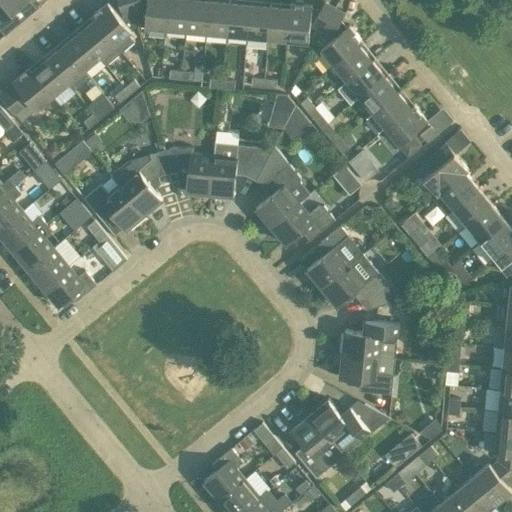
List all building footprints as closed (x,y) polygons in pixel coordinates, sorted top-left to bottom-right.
[(0,0),(0,16),(2,19),(0,20),(0,28),(4,34),(35,8),(28,0),(0,0)] [(108,1),(92,14),(122,51),(134,40),(128,33),(132,29),(120,15),(133,11),(129,0),(116,0),(111,5),(108,1)] [(145,26),(166,28),(168,0),(129,0),(133,11),(147,7),(145,26)] [(168,0),(166,28),(186,30),(188,0),(168,0)] [(188,0),(186,30),(206,31),(209,0),(188,0)] [(225,0),(209,0),(206,31),(227,33),(230,0),(225,0)] [(230,0),(227,33),(247,35),(250,2),(230,0)] [(296,3),(291,2),(288,39),(309,41),(310,22),(322,29),(334,6),(324,1),(320,10),(312,9),(312,4),(302,3),(302,1),(296,1),(296,3)] [(250,2),(247,35),(267,37),(270,4),(250,2)] [(270,4),(267,37),(288,39),(291,2),(290,2),(290,6),(270,4)] [(320,47),(334,64),(362,40),(349,24),(345,27),(340,20),(345,12),(334,6),(322,29),(317,39),(323,45),(320,47)] [(106,64),(122,51),(92,14),(91,15),(94,18),(79,30),(100,56),(106,64)] [(100,56),(79,30),(63,43),(84,69),(100,56)] [(362,40),(334,64),(347,79),(372,58),(360,43),(363,40),(362,40)] [(84,69),(63,43),(47,56),(68,82),(74,89),(89,76),(84,69)] [(29,66),(52,95),(68,82),(47,56),(32,69),(29,66)] [(350,103),(360,95),(385,74),(372,58),(347,79),(337,87),(350,103)] [(36,108),(52,95),(29,66),(13,80),(16,83),(12,87),(9,83),(0,90),(0,94),(14,112),(29,100),(36,108)] [(169,77),(182,78),(182,70),(170,69),(169,77)] [(194,71),(182,70),(182,78),(194,79),(194,71)] [(373,111),(398,90),(385,74),(360,95),(373,111)] [(251,85),(264,86),(264,77),(252,76),(251,85)] [(277,79),(264,77),(264,86),(276,88),(277,79)] [(134,78),(125,86),(130,93),(140,85),(134,78)] [(209,86),(221,87),(222,79),(210,78),(209,86)] [(235,80),(222,79),(221,87),(234,89),(235,80)] [(120,101),(130,93),(125,86),(115,94),(120,101)] [(398,90),(373,111),(366,117),(379,132),(385,127),(414,103),(411,105),(408,102),(398,90)] [(87,105),(93,112),(99,119),(114,106),(102,92),(87,105)] [(137,93),(137,105),(144,105),(145,113),(153,113),(152,92),(137,93)] [(307,96),(301,102),(308,111),(315,106),(307,96)] [(0,121),(9,114),(0,103),(0,121)] [(414,103),(385,127),(399,143),(408,154),(422,143),(420,141),(424,137),(427,141),(438,132),(430,123),(427,126),(424,122),(427,119),(414,103)] [(437,105),(425,115),(435,127),(447,116),(437,105)] [(315,106),(308,111),(321,127),(328,121),(315,106)] [(90,127),(99,119),(93,112),(84,120),(90,127)] [(328,121),(321,127),(334,142),(341,137),(328,121)] [(21,133),(13,124),(6,129),(5,130),(13,140),(21,133)] [(92,147),(100,141),(92,132),(85,138),(92,147)] [(342,152),(349,146),(341,137),(334,142),(342,152)] [(45,149),(52,157),(61,150),(54,141),(45,149)] [(436,167),(424,177),(437,193),(468,168),(446,142),(428,157),(436,167)] [(234,194),(236,167),(248,168),(245,174),(256,179),(267,158),(257,153),(257,145),(237,143),(236,156),(214,154),(210,192),(234,194)] [(186,189),(210,192),(214,154),(191,152),(191,147),(172,146),(161,149),(168,172),(179,169),(177,162),(189,163),(186,189)] [(111,173),(120,183),(144,212),(163,197),(145,176),(154,169),(157,176),(168,172),(161,149),(127,160),(111,173)] [(359,172),(365,179),(378,168),(373,161),(359,172)] [(48,188),(61,178),(48,162),(35,172),(48,188)] [(342,162),(329,170),(344,191),(356,182),(342,162)] [(256,206),(271,224),(299,201),(309,193),(300,181),(300,176),(289,163),(269,179),(277,189),(256,206)] [(0,181),(0,196),(25,175),(20,168),(9,177),(1,183),(0,181)] [(465,170),(468,168),(437,193),(440,191),(447,199),(440,205),(446,213),(453,207),(479,186),(465,170)] [(25,175),(0,196),(0,227),(23,209),(14,198),(32,183),(25,175)] [(126,228),(144,212),(120,183),(109,192),(101,183),(84,196),(99,215),(107,207),(126,228)] [(479,186),(453,207),(467,223),(492,202),(479,186)] [(84,222),(92,215),(77,197),(70,203),(84,222)] [(308,213),(299,201),(271,224),(286,243),(307,226),(315,235),(335,218),(324,204),(319,204),(308,213)] [(492,202),(467,223),(480,240),(506,219),(492,202)] [(23,209),(0,227),(0,232),(13,248),(46,221),(39,214),(32,220),(23,209)] [(95,219),(87,225),(99,240),(107,233),(95,219)] [(511,226),(506,219),(480,240),(494,256),(511,241),(511,226)] [(46,221),(13,248),(28,266),(53,246),(44,235),(52,229),(46,221)] [(340,224),(320,241),(327,250),(307,267),(322,286),(350,263),(363,252),(340,224)] [(429,238),(418,225),(409,233),(419,245),(429,238)] [(113,269),(127,258),(107,233),(99,240),(92,245),(113,269)] [(511,241),(494,256),(507,272),(510,270),(511,272),(511,241)] [(53,246),(28,266),(43,285),(69,265),(53,246)] [(437,248),(428,256),(441,272),(451,264),(437,248)] [(363,252),(350,263),(322,286),(337,304),(358,287),(366,297),(386,280),(378,270),(363,252)] [(464,280),(456,271),(451,264),(441,272),(455,288),(464,280)] [(78,275),(69,265),(43,285),(59,304),(71,294),(76,300),(97,283),(85,269),(78,275)] [(458,300),(457,312),(456,320),(468,321),(469,313),(470,300),(458,300)] [(371,331),(344,328),(342,352),(392,357),(393,342),(397,339),(399,321),(372,319),(371,331)] [(467,329),(468,321),(456,320),(455,328),(467,329)] [(502,367),(511,368),(511,346),(504,346),(502,367)] [(393,375),(390,372),(392,357),(342,352),(340,376),(366,378),(365,390),(391,393),(393,375)] [(448,354),(447,362),(459,363),(460,355),(448,354)] [(459,371),(459,363),(447,362),(446,383),(458,384),(459,371)] [(500,388),(511,389),(511,368),(502,367),(500,388)] [(498,409),(511,410),(511,389),(500,388),(498,409)] [(351,403),(341,412),(328,397),(310,413),(342,451),(387,414),(363,401),(355,408),(351,403)] [(461,398),(449,397),(448,405),(460,406),(461,398)] [(447,413),(459,414),(460,406),(448,405),(447,413)] [(511,410),(498,409),(496,430),(511,431),(511,410)] [(330,465),(330,460),(342,451),(310,413),(291,428),(308,448),(299,456),(316,476),(330,465)] [(432,418),(417,426),(423,435),(437,427),(432,418)] [(275,436),(262,421),(253,428),(266,443),(275,436)] [(511,431),(496,430),(494,451),(498,452),(497,459),(511,467),(511,431)] [(407,431),(382,449),(390,461),(415,443),(407,431)] [(438,453),(431,444),(424,449),(432,458),(438,453)] [(215,469),(204,479),(219,498),(244,477),(235,466),(243,460),(232,446),(211,464),(215,469)] [(414,458),(420,466),(432,458),(424,449),(414,458)] [(281,459),(287,467),(295,460),(288,453),(281,459)] [(511,489),(508,484),(511,480),(511,467),(497,459),(491,464),(489,461),(473,474),(496,503),(511,489)] [(405,480),(397,471),(392,476),(399,485),(405,480)] [(496,503),(473,474),(457,488),(476,511),(479,511),(493,500),(496,503)] [(386,481),(393,490),(399,485),(392,476),(386,481)] [(231,511),(239,511),(260,496),(244,477),(219,498),(231,511)] [(307,477),(297,485),(301,491),(311,482),(307,477)] [(311,484),(302,492),(309,500),(320,491),(313,483),(311,484)] [(269,488),(260,496),(239,511),(277,511),(283,508),(292,500),(285,492),(277,498),(269,488)] [(476,511),(457,488),(440,501),(449,511),(476,511)] [(360,496),(354,490),(345,497),(350,504),(360,496)] [(449,511),(440,501),(427,511),(449,511)] [(335,511),(336,511),(329,502),(319,510),(320,511),(335,511)]
